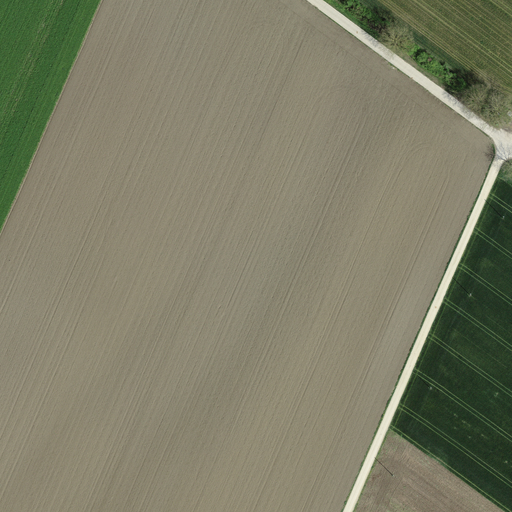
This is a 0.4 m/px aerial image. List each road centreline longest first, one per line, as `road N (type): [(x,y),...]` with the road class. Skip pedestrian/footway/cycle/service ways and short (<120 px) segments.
road 1 (track): [(507,142),(347,511)]
road 2 (unclassified): [(507,142),(315,0)]
